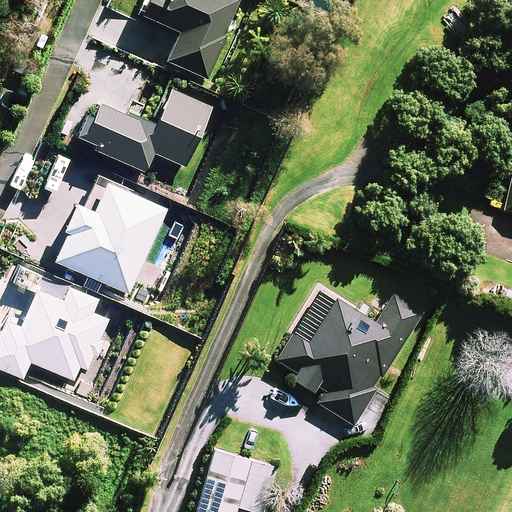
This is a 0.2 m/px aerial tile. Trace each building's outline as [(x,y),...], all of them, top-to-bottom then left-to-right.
[(149,0),(141,20),(179,36),(167,64),(208,81),(225,41),(223,40),(240,2),(235,0),(149,0)] [(475,29),(457,5),(447,13),(464,37),(475,29)] [(83,119),(75,139),(94,147),(92,152),(145,174),(153,156),(186,169),(211,110),(168,92),(152,130),(98,107),(92,123),(83,119)] [(511,173),(503,212),(511,213),(511,173)] [(108,183),(91,174),(85,187),(101,195),(108,183)] [(421,315),(392,296),(382,313),(363,301),(357,311),(318,287),(273,361),(296,375),(292,382),(312,395),(317,387),(324,392),(316,404),(352,426),(421,315)] [(92,358),(99,360),(105,345),(99,342),(107,322),(91,315),(97,302),(69,290),(63,305),(35,293),(23,323),(7,316),(0,331),(0,371),(23,381),(30,364),(73,382),(79,369),(87,372),(92,358)] [(262,511),(275,469),(212,451),(194,511),(235,511),(236,509),(247,511),(262,511)]
